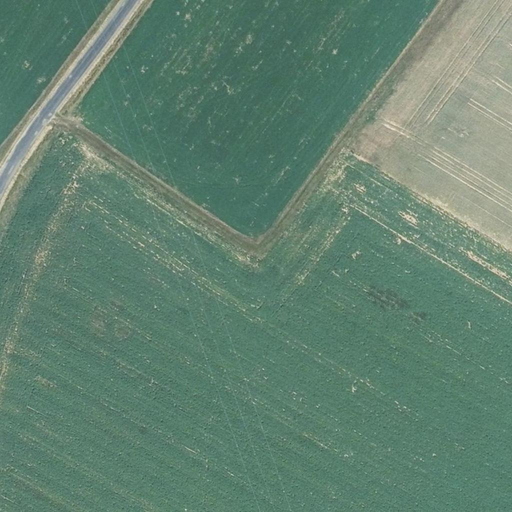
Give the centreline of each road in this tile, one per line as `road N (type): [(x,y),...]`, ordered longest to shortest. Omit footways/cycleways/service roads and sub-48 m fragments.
road 1 (track): [(449,0),(258,250),(43,115)]
road 2 (tertiary): [(0,183),(130,0)]
